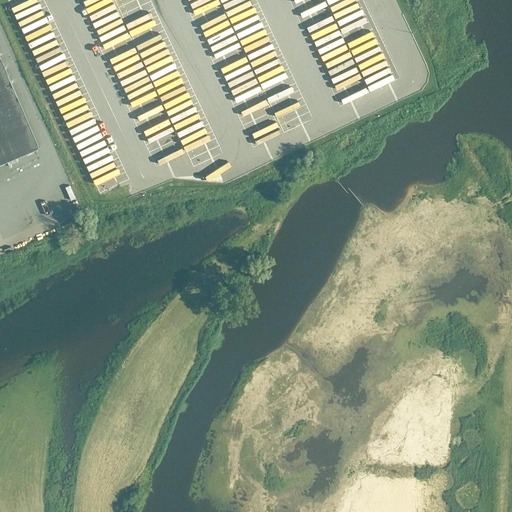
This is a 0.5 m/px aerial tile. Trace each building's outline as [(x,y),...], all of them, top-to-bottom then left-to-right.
[(0,163),(37,148),(6,73),(0,60),(0,163)] [(165,107),(126,116),(131,139),(170,130),(165,107)] [(239,161),(235,149),(229,151),(233,163),(239,161)] [(222,167),(221,150),(208,151),(209,168),(222,167)] [(65,215),(43,157),(18,166),(40,224),(65,215)] [(92,190),(82,195),(86,204),(96,199),(92,190)]
